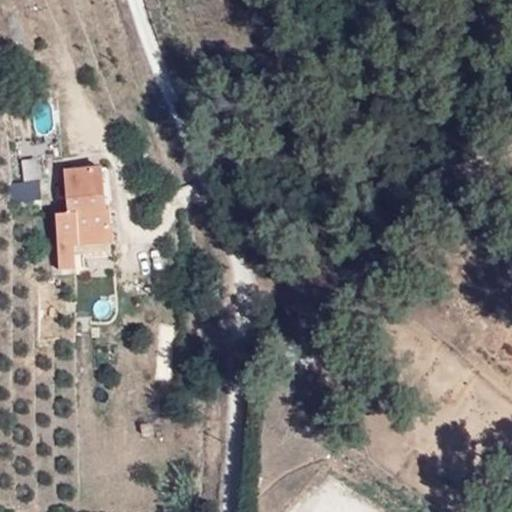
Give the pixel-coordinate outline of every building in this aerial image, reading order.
[(19,160),(23,177),(38,174),(33,156),(19,160)] [(88,240),(87,207),(84,207),(82,162),(45,164),(47,208),(33,209),(33,263),(50,264),(50,240),(86,240),(88,240)] [(92,206),(90,165),(82,162),(84,207),(87,207),(92,206)] [(0,192),(14,191),(14,174),(0,174),(0,192)] [(85,252),(86,240),(50,240),(50,252),(85,252)]
